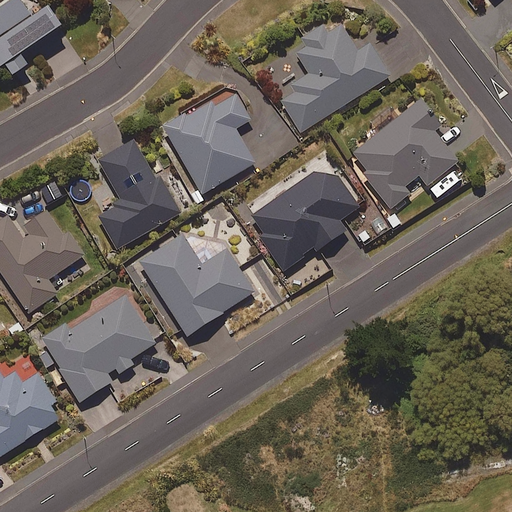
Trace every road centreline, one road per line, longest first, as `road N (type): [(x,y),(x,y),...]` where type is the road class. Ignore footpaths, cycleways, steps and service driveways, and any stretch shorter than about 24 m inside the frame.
road 1 (residential): [(26,511),(511,203)]
road 2 (residential): [(0,142),(114,75),(191,0)]
road 3 (residential): [(417,0),(511,121)]
